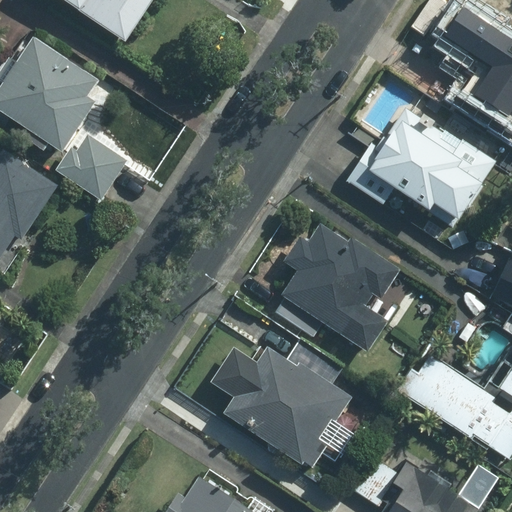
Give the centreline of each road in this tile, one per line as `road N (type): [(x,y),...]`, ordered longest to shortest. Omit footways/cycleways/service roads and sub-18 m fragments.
road 1 (residential): [(377,0),(42,511)]
road 2 (residential): [(0,481),(316,0)]
